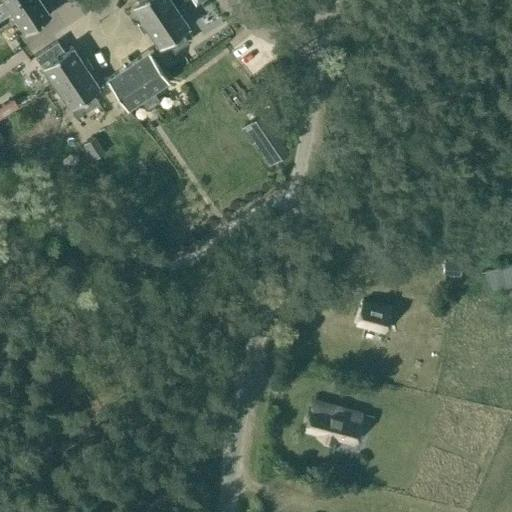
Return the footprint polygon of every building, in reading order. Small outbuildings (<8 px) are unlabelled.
[(1,9),(5,6),(14,0),(1,0),(2,0),(0,1),(0,8),(0,9),(1,9)] [(49,14),(39,0),(14,0),(5,6),(1,9),(1,10),(0,11),(0,17),(0,18),(10,12),(23,32),(49,14)] [(137,0),(130,5),(141,21),(136,25),(139,29),(174,5),(170,0),(137,0)] [(180,31),(188,26),(174,5),(139,29),(143,33),(147,30),(158,46),(166,41),(172,51),(187,41),(180,31)] [(63,50),(56,40),(34,55),(39,63),(46,58),(48,60),(40,65),(54,86),(89,63),(86,58),(81,61),(70,45),(63,50)] [(167,80),(147,50),(130,62),(127,57),(120,61),(123,66),(106,78),(126,108),(140,99),(146,109),(159,101),(152,90),(167,80)] [(173,62),(166,52),(159,57),(166,67),(173,62)] [(97,102),(90,92),(98,87),(87,71),(92,68),(89,63),(54,86),(68,107),(76,102),(77,104),(70,110),(75,117),(97,102)] [(13,100),(0,107),(0,118),(18,108),(13,100)] [(262,114),(246,124),(272,163),(288,152),(262,114)] [(82,143),(92,159),(104,151),(93,135),(82,143)] [(445,261),(443,274),(460,276),(461,262),(445,261)] [(489,288),(511,282),(511,265),(511,263),(484,270),(489,288)] [(383,330),(389,309),(361,301),(355,323),(383,330)] [(360,412),(313,399),(311,408),(310,408),(305,429),(317,432),(316,435),(335,440),(335,438),(353,442),(359,421),(358,421),(360,412)]
